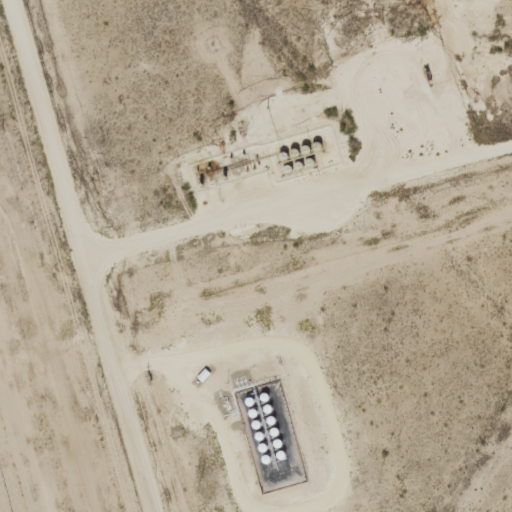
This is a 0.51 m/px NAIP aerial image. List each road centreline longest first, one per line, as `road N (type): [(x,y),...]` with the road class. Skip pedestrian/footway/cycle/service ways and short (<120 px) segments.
road 1 (track): [(149,511),(7,0)]
road 2 (track): [(78,255),(511,135)]
